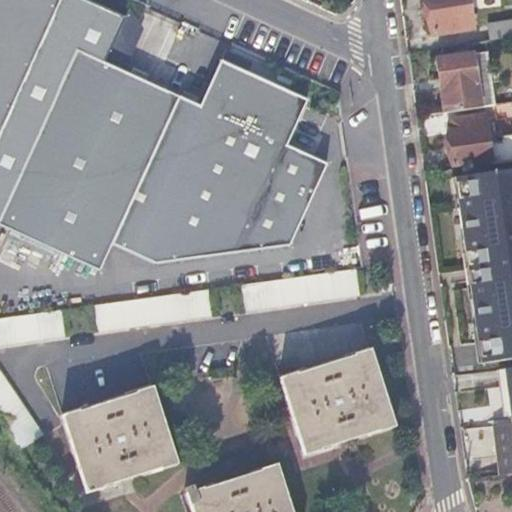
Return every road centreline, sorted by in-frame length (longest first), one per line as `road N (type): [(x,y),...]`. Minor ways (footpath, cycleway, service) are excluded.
road 1 (residential): [(381,63),(452,511)]
road 2 (residential): [(381,63),(242,0)]
